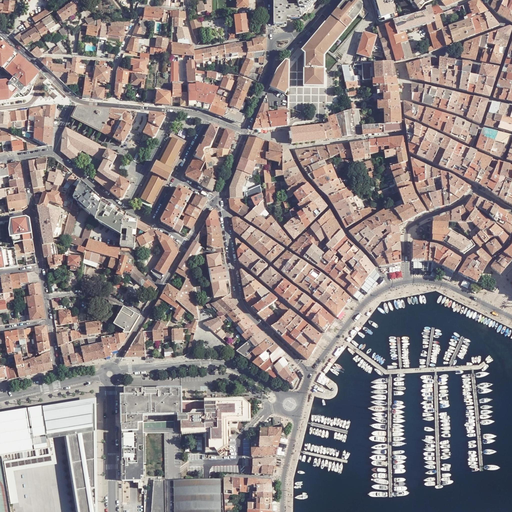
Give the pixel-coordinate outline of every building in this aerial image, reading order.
[(203,4),(202,0),(196,0),(197,13),(212,13),(211,0),(206,0),(207,4),(203,4)] [(275,0),(275,9),(274,9),(274,25),(287,25),(287,18),(301,17),(298,6),(293,6),(292,8),(287,8),(287,0),(275,0)] [(297,0),(298,6),(301,17),(312,8),(317,1),(316,0),(297,0)] [(324,86),(324,74),(324,69),(324,59),(323,58),(323,56),(330,48),(337,40),(348,28),(354,21),(358,16),(363,20),(368,14),(363,9),(361,0),(345,0),(339,8),(325,23),(319,30),(313,38),(308,43),(302,51),(304,52),(304,86),(324,86)] [(376,0),(377,2),(374,2),(375,5),(377,13),(378,16),(381,15),(382,19),(383,22),(395,19),(394,15),(395,14),(392,4),(393,4),(394,3),(393,1),(392,0),(391,0),(411,0),(410,1),(411,2),(411,3),(412,4),(414,3),(420,10),(422,9),(424,5),(425,5),(434,1),(433,0),(376,0)] [(478,0),(468,4),(469,6),(472,16),(478,15),(478,16),(488,12),(478,0)] [(503,0),(493,0),(490,8),(497,14),(501,6),(503,0)] [(511,0),(510,2),(507,0),(503,0),(501,6),(511,13),(511,0)] [(13,14),(14,2),(8,2),(4,1),(2,12),(13,14)] [(65,8),(57,13),(62,21),(78,10),(73,1),(64,7),(65,8)] [(444,13),(438,6),(431,8),(434,17),(438,15),(438,16),(444,13)] [(511,13),(501,6),(497,14),(511,22),(511,13)] [(52,12),(48,7),(45,9),(45,10),(32,19),(35,23),(52,12)] [(153,18),(154,9),(144,8),(144,11),(143,16),(153,18)] [(427,13),(401,21),(404,30),(426,24),(434,22),(433,17),(434,17),(431,8),(426,9),(427,13)] [(164,10),(154,9),(153,18),(162,19),(163,19),(163,15),(164,10)] [(143,11),(133,35),(144,37),(147,24),(141,23),(143,16),(144,11),(143,11)] [(184,12),(172,11),(172,19),(182,19),(185,19),(185,14),(184,12)] [(489,13),(484,15),(489,30),(499,26),(489,13)] [(50,15),(41,22),(47,31),(48,33),(50,35),(53,33),(54,34),(55,33),(55,32),(58,30),(57,28),(59,26),(58,23),(57,24),(55,25),(54,24),(50,18),(51,17),(50,15)] [(443,29),(438,16),(438,15),(434,17),(433,17),(434,22),(437,32),(441,30),(446,47),(453,44),(448,28),(443,29)] [(482,33),(478,17),(472,19),(470,15),(466,17),(467,18),(468,21),(470,20),(475,35),(482,33)] [(489,30),(484,15),(478,17),(482,33),(489,30)] [(80,28),(81,29),(87,25),(93,22),(93,18),(85,19),(87,22),(82,25),(80,28)] [(452,26),(448,28),(453,44),(463,40),(475,35),(470,20),(468,21),(467,18),(464,19),(465,22),(452,26)] [(182,19),(172,19),(172,27),(181,28),(182,19)] [(101,20),(93,22),(94,27),(96,27),(97,30),(100,31),(101,26),(101,24),(101,23),(101,20)] [(190,22),(194,39),(195,39),(196,42),(202,41),(196,20),(190,22)] [(245,20),(234,21),(235,33),(236,35),(246,34),(245,20)] [(404,30),(401,21),(394,23),(397,33),(401,31),(404,30)] [(41,22),(34,26),(36,29),(40,35),(47,31),(41,22)] [(435,51),(446,47),(441,30),(437,32),(434,22),(426,24),(433,47),(435,51)] [(379,37),(380,37),(384,53),(385,57),(393,55),(396,63),(405,61),(400,44),(397,35),(397,33),(394,23),(381,27),(377,28),(379,37)] [(79,30),(78,40),(82,41),(83,34),(85,35),(87,28),(87,25),(81,29),(79,30)] [(34,26),(26,31),(28,33),(32,41),(39,36),(35,29),(36,29),(34,26)] [(101,26),(100,31),(99,35),(99,37),(108,38),(108,35),(107,35),(108,27),(107,27),(101,26)] [(108,35),(108,38),(123,41),(126,34),(123,33),(123,30),(123,29),(110,28),(108,27),(107,35),(108,35)] [(181,28),(172,27),(172,40),(172,44),(192,46),(187,29),(181,28)] [(504,29),(503,36),(510,37),(511,34),(511,29),(511,27),(510,27),(509,27),(504,29)] [(67,34),(63,28),(58,30),(62,36),(65,35),(67,34)] [(87,28),(85,35),(95,37),(96,35),(97,30),(94,30),(87,28)] [(14,38),(23,47),(32,41),(28,33),(26,31),(25,31),(19,35),(14,38)] [(488,35),(487,45),(493,46),(495,41),(497,34),(498,31),(488,35)] [(364,32),(358,54),(370,58),(373,50),(384,53),(380,37),(364,32)] [(408,42),(405,33),(401,34),(397,35),(400,44),(408,42)] [(503,36),(497,34),(495,41),(507,44),(510,37),(503,36)] [(488,35),(480,38),(479,49),(485,50),(486,50),(487,45),(488,35)] [(151,40),(132,37),(126,50),(136,52),(138,43),(150,45),(151,40)] [(156,38),(156,41),(155,47),(166,49),(167,39),(164,39),(156,38)] [(241,71),(240,74),(247,77),(251,68),(254,61),(254,60),(254,59),(258,58),(258,63),(263,64),(264,58),(265,38),(250,41),(251,43),(246,44),(247,52),(247,53),(247,56),(246,59),(245,60),(244,63),(243,65),(242,66),(241,69),(241,71)] [(461,58),(476,61),(479,49),(480,38),(465,44),(461,58)] [(0,100),(8,99),(12,97),(22,85),(35,70),(20,58),(17,51),(0,39),(0,100)] [(246,42),(230,45),(231,54),(233,54),(247,52),(246,44),(246,42)] [(413,59),(412,57),(408,42),(400,44),(405,61),(413,59)] [(193,51),(192,46),(172,44),(171,45),(171,53),(171,54),(189,56),(193,56),(193,51)] [(223,46),(216,47),(217,56),(224,55),(223,46)] [(506,48),(495,46),(492,54),(503,56),(506,48)] [(38,59),(43,54),(40,50),(37,47),(35,49),(38,53),(34,56),(38,59)] [(209,48),(201,50),(203,59),(203,62),(208,62),(208,58),(211,58),(211,57),(209,48)] [(201,50),(193,51),(193,56),(194,60),(203,59),(201,50)] [(485,50),(482,62),(489,63),(492,56),(490,55),(491,51),(486,50),(485,50)] [(492,56),(489,63),(500,65),(503,56),(492,54),(492,56)] [(387,63),(392,64),(396,64),(396,63),(393,55),(385,57),(387,63)] [(194,60),(193,56),(189,56),(189,61),(187,61),(188,66),(186,66),(187,82),(190,82),(191,82),(195,82),(195,81),(194,70),(194,60)] [(41,63),(52,73),(52,72),(52,64),(52,59),(45,58),(41,63)] [(78,74),(79,58),(72,58),(72,61),(71,67),(70,73),(78,74)] [(456,61),(439,58),(439,62),(439,68),(439,70),(446,71),(447,66),(454,67),(456,61)] [(430,59),(420,61),(422,70),(430,69),(430,63),(430,59)] [(93,79),(91,87),(96,87),(97,81),(108,83),(110,69),(102,67),(103,61),(96,60),(93,79)] [(145,62),(131,60),(130,65),(133,66),(132,71),(144,73),(145,62)] [(287,60),(283,65),(279,71),(280,71),(273,80),(274,80),(270,88),(285,95),(287,90),(285,89),(287,86),(286,86),(287,82),(288,83),(288,60),(287,60)] [(420,61),(413,63),(417,80),(424,82),(422,70),(420,61)] [(463,62),(456,61),(454,67),(453,72),(455,73),(461,74),(463,62)] [(463,62),(461,74),(462,74),(470,75),(471,69),(472,64),(463,62)] [(373,80),(396,78),(392,64),(387,63),(371,64),(372,69),(372,72),(373,80)] [(417,80),(413,63),(406,65),(410,79),(417,80)] [(52,64),(52,72),(68,73),(70,73),(71,67),(66,66),(52,64)] [(362,64),(363,81),(371,80),(370,69),(369,64),(362,64)] [(499,69),(482,66),(479,77),(486,79),(495,80),(499,69)] [(511,66),(504,66),(502,73),(511,75),(511,66)] [(430,69),(431,84),(438,85),(439,70),(439,68),(430,69)] [(422,70),(424,82),(431,84),(430,69),(422,70)] [(190,82),(186,82),(186,85),(187,93),(187,97),(187,107),(197,109),(204,111),(208,112),(209,109),(213,100),(214,97),(215,94),(220,83),(220,81),(217,81),(212,80),(207,78),(206,78),(206,72),(203,72),(194,70),(195,81),(195,82),(191,82),(190,82)] [(439,70),(438,85),(444,87),(447,72),(446,71),(439,70)] [(126,97),(129,73),(128,73),(116,71),(114,95),(116,96),(118,96),(118,98),(120,99),(120,96),(126,97)] [(447,72),(444,87),(452,89),(455,73),(453,72),(447,72)] [(77,83),(78,74),(70,73),(68,73),(68,76),(67,81),(74,82),(77,83)] [(145,75),(132,73),(131,85),(138,86),(138,88),(143,88),(144,80),(145,75)] [(455,73),(452,89),(459,90),(462,74),(461,74),(455,73)] [(511,75),(502,73),(499,81),(511,83),(511,75)] [(467,92),(470,75),(462,74),(459,90),(467,92)] [(475,76),(470,75),(467,92),(474,94),(477,77),(475,76)] [(239,77),(238,77),(236,81),(238,82),(237,86),(238,86),(236,89),(246,93),(251,83),(242,80),(242,78),(239,77)] [(486,79),(479,77),(477,77),(474,94),(489,97),(492,88),(484,86),(486,79)] [(89,97),(91,87),(93,79),(89,78),(87,78),(85,78),(83,96),(89,97)] [(224,78),(223,78),(220,87),(229,91),(233,82),(231,81),(224,78)] [(373,87),(376,87),(397,86),(396,78),(373,80),(373,87)] [(492,88),(495,80),(486,79),(484,86),(492,88)] [(511,83),(499,81),(497,88),(510,91),(511,88),(511,83)] [(180,85),(172,84),(172,97),(180,97),(180,93),(180,85)] [(412,84),(412,94),(423,95),(425,86),(412,84)] [(376,87),(377,94),(398,93),(397,86),(376,87)] [(96,87),(91,87),(89,97),(103,100),(104,89),(96,87)] [(429,97),(435,98),(438,89),(431,88),(429,97)] [(506,101),(510,91),(497,88),(493,98),(506,101)] [(246,93),(236,89),(236,91),(233,98),(243,102),(246,93)] [(442,100),(445,91),(438,89),(435,98),(442,100)] [(155,104),(170,105),(170,92),(156,90),(155,104)] [(442,100),(449,102),(452,93),(445,91),(442,100)] [(380,110),(400,109),(398,93),(377,94),(377,95),(383,95),(383,102),(377,102),(378,110),(380,110)] [(452,93),(449,102),(446,111),(453,114),(456,104),(459,95),(452,93)] [(215,94),(214,97),(213,100),(220,102),(222,97),(215,94)] [(423,95),(412,94),(412,101),(422,104),(423,95)] [(422,104),(433,107),(435,98),(429,97),(423,95),(422,104)] [(467,96),(459,95),(456,104),(463,106),(467,96)] [(474,98),(467,96),(463,106),(470,108),(474,98)] [(246,103),(243,102),(233,98),(230,97),(229,98),(232,99),(230,106),(229,106),(228,108),(239,113),(240,110),(243,111),(246,103)] [(439,109),(442,100),(435,98),(433,107),(439,109)] [(474,98),(470,108),(467,119),(473,121),(481,100),(474,98)] [(267,99),(265,99),(263,105),(258,115),(269,113),(267,99)] [(213,100),(209,109),(208,112),(222,117),(226,108),(226,105),(221,103),(220,103),(220,102),(213,100)] [(446,111),(449,102),(442,100),(439,109),(446,111)] [(481,100),(473,121),(480,124),(484,114),(488,101),(481,100)] [(492,102),(488,113),(498,116),(501,104),(497,103),(492,102)] [(412,118),(412,105),(404,103),(404,115),(412,118)] [(456,104),(453,114),(460,116),(463,106),(456,104)] [(504,117),(508,106),(501,104),(498,116),(503,117),(504,117)] [(35,109),(29,110),(27,123),(27,127),(52,129),(52,128),(53,120),(54,113),(55,106),(48,107),(43,108),(35,109)] [(463,106),(460,116),(467,119),(470,108),(463,106)] [(122,122),(131,127),(132,125),(136,116),(134,112),(81,107),(77,107),(72,118),(113,139),(122,122)] [(419,107),(415,120),(422,123),(426,109),(419,107)] [(226,108),(222,117),(238,124),(240,124),(241,123),(242,122),(245,115),(239,113),(228,108),(226,108)] [(401,124),(400,109),(380,110),(380,112),(384,112),(385,125),(401,124)] [(435,112),(426,109),(422,123),(429,126),(432,119),(435,112)] [(337,123),(342,138),(356,136),(355,127),(353,110),(350,110),(338,114),(335,115),(337,123)] [(12,112),(7,112),(7,129),(10,131),(11,122),(15,122),(16,128),(21,127),(22,127),(21,121),(20,111),(19,111),(16,112),(12,112)] [(271,128),(287,126),(288,111),(286,112),(278,112),(269,113),(271,128)] [(442,114),(435,112),(432,119),(439,122),(442,114)] [(269,113),(258,115),(256,120),(261,120),(262,129),(271,128),(269,113)] [(498,116),(488,113),(486,120),(500,123),(503,117),(498,116)] [(149,114),(148,123),(159,129),(162,124),(166,117),(164,115),(157,115),(149,114)] [(449,116),(442,114),(439,122),(436,130),(443,133),(449,116)] [(330,126),(334,139),(342,138),(337,123),(335,115),(329,117),(327,118),(328,119),(329,125),(330,126)] [(449,116),(443,133),(450,136),(453,127),(456,118),(449,116)] [(511,132),(511,118),(510,118),(504,117),(503,117),(500,123),(498,130),(511,133),(511,132)] [(465,122),(456,118),(453,127),(462,131),(465,122)] [(432,119),(429,126),(436,130),(439,122),(432,119)] [(252,130),(262,129),(261,120),(256,120),(252,130)] [(405,120),(406,134),(413,137),(414,125),(405,120)] [(484,126),(498,130),(500,123),(486,120),(484,126)] [(132,128),(131,127),(122,122),(113,139),(122,144),(124,143),(132,128)] [(462,131),(459,140),(466,144),(469,135),(472,125),(465,122),(462,131)] [(159,129),(148,123),(143,133),(143,134),(152,138),(155,138),(156,135),(159,129)] [(402,131),(401,124),(385,125),(383,125),(384,133),(402,131)] [(218,130),(220,127),(214,125),(211,126),(205,138),(213,143),(215,140),(216,137),(217,134),(218,130)] [(292,129),(290,129),(290,133),(289,133),(290,140),(291,140),(291,144),(327,140),(323,128),(323,125),(318,126),(314,127),(302,128),(292,129)] [(362,126),(363,135),(373,134),(384,133),(383,125),(362,126)] [(413,137),(418,139),(421,128),(414,125),(413,137)] [(479,128),(472,125),(469,135),(476,137),(479,128)] [(323,128),(327,140),(334,139),(330,126),(323,128)] [(38,141),(48,146),(50,146),(51,140),(52,129),(27,127),(26,131),(34,132),(33,139),(38,141)] [(453,127),(450,136),(459,140),(462,131),(453,127)] [(234,133),(222,128),(220,134),(224,136),(219,146),(213,143),(211,149),(212,149),(217,149),(219,149),(223,150),(229,150),(235,136),(235,135),(234,133)] [(418,139),(424,141),(428,131),(421,128),(418,139)] [(66,156),(73,162),(82,151),(88,154),(85,158),(87,163),(90,165),(92,169),(98,173),(94,179),(96,181),(102,185),(110,192),(120,178),(109,172),(113,164),(103,158),(107,150),(104,148),(94,143),(84,138),(76,134),(66,129),(64,132),(63,134),(63,135),(61,152),(66,156)] [(483,129),(481,136),(488,139),(495,141),(497,133),(483,129)] [(432,145),(437,134),(428,131),(424,141),(432,145)] [(7,134),(2,132),(1,132),(2,142),(3,142),(11,141),(10,136),(7,134)] [(511,136),(497,133),(495,141),(495,142),(501,144),(508,146),(511,136)] [(172,134),(157,162),(160,163),(173,138),(184,144),(171,169),(174,170),(188,142),(172,134)] [(413,137),(406,134),(408,143),(421,148),(424,141),(418,139),(413,137)] [(432,145),(439,149),(444,138),(437,134),(432,145)] [(250,135),(241,159),(248,161),(253,163),(255,164),(258,154),(261,147),(263,140),(259,138),(250,135)] [(469,135),(466,144),(473,147),(476,137),(469,135)] [(17,139),(10,136),(11,141),(11,143),(12,150),(12,152),(14,151),(23,150),(23,148),(22,141),(17,139)] [(488,139),(481,136),(477,148),(483,152),(488,139)] [(173,138),(160,163),(171,169),(184,144),(173,138)] [(213,143),(205,138),(202,142),(199,149),(194,157),(202,161),(204,157),(204,155),(203,154),(205,149),(207,149),(211,149),(213,143)] [(395,139),(388,139),(389,152),(396,150),(405,148),(403,138),(398,139),(395,139)] [(446,152),(451,141),(444,138),(439,149),(446,152)] [(377,141),(378,154),(384,153),(389,152),(388,139),(377,141)] [(488,139),(483,152),(490,154),(495,142),(495,141),(488,139)] [(256,164),(265,165),(267,165),(267,162),(267,160),(266,160),(267,157),(268,151),(270,143),(268,142),(263,140),(261,147),(258,154),(255,164),(256,164)] [(370,155),(378,154),(377,141),(369,142),(370,155)] [(425,160),(432,145),(424,141),(421,148),(417,156),(425,160)] [(446,152),(452,155),(457,144),(451,141),(446,152)] [(495,142),(490,154),(497,157),(501,144),(495,142)] [(266,160),(267,160),(276,162),(279,163),(282,163),(282,159),(283,153),(283,148),(280,147),(275,145),(270,143),(268,151),(267,157),(266,160)] [(352,158),(353,161),(365,159),(364,151),(363,143),(349,144),(352,158)] [(409,153),(417,156),(421,148),(408,143),(409,153)] [(349,144),(337,146),(340,155),(341,159),(352,158),(349,144)] [(458,158),(463,147),(457,144),(452,155),(458,158)] [(501,144),(497,157),(503,159),(508,146),(501,144)] [(425,160),(432,163),(439,149),(432,145),(425,160)] [(337,146),(327,148),(331,159),(337,157),(340,155),(337,146)] [(464,161),(470,150),(463,147),(458,158),(464,161)] [(288,150),(283,148),(283,153),(282,159),(282,163),(293,161),(292,159),(290,155),(288,150)] [(331,159),(327,148),(316,149),(322,163),(324,162),(331,159)] [(407,162),(405,148),(396,150),(397,156),(398,161),(398,163),(398,165),(407,162)] [(207,170),(213,169),(212,168),(212,166),(212,163),(211,158),(210,154),(212,154),(212,153),(212,149),(211,149),(207,149),(205,149),(203,154),(204,155),(204,157),(205,162),(207,168),(207,170)] [(226,158),(229,150),(223,150),(219,149),(217,149),(217,153),(218,156),(218,158),(226,158)] [(316,149),(309,150),(310,154),(312,159),(300,164),(304,170),(322,163),(316,149)] [(439,167),(446,152),(439,149),(432,163),(439,167)] [(116,155),(107,150),(103,158),(113,164),(117,157),(116,155)] [(295,152),(298,159),(310,154),(309,150),(295,152)] [(389,152),(384,153),(386,159),(397,156),(396,150),(389,152)] [(470,165),(476,153),(470,150),(464,161),(470,165)] [(439,167),(445,170),(452,155),(446,152),(439,167)] [(470,165),(477,168),(483,155),(476,153),(470,165)] [(310,154),(298,159),(300,164),(312,159),(310,154)] [(452,172),(458,158),(452,155),(445,170),(452,172)] [(476,169),(481,171),(485,173),(479,185),(485,189),(498,162),(493,160),(490,158),(483,155),(477,168),(476,169)] [(202,161),(194,157),(189,167),(200,173),(203,167),(205,163),(202,161)] [(222,169),(226,158),(218,158),(216,158),(214,158),(211,158),(212,163),(212,166),(212,168),(222,169)] [(452,172),(457,175),(464,161),(458,158),(452,172)] [(47,161),(47,159),(36,161),(38,172),(41,172),(44,171),(45,171),(46,166),(47,161)] [(237,170),(250,175),(251,176),(256,164),(255,164),(253,163),(248,161),(241,159),(240,163),(237,170)] [(425,171),(425,165),(410,159),(412,169),(425,171)] [(38,172),(36,161),(29,162),(31,173),(38,172)] [(283,169),(283,172),(297,168),(296,167),(295,164),(293,161),(282,163),(282,167),(283,169)] [(369,173),(371,173),(375,172),(372,161),(366,163),(369,173)] [(464,178),(470,165),(464,161),(457,175),(464,178)] [(160,163),(157,162),(151,173),(154,174),(165,180),(168,182),(170,178),(174,170),(171,169),(160,163)] [(322,163),(304,170),(306,173),(308,176),(327,168),(324,162),(322,163)] [(398,165),(390,167),(392,174),(408,168),(407,162),(398,165)] [(498,162),(485,189),(492,194),(497,183),(503,185),(505,180),(499,178),(503,164),(498,162)] [(17,164),(7,165),(9,177),(10,181),(23,179),(21,167),(19,165),(17,164)] [(510,166),(503,164),(499,178),(505,180),(510,166)] [(7,165),(0,166),(0,178),(9,177),(7,165)] [(58,166),(48,165),(48,166),(48,168),(48,169),(47,170),(47,171),(50,172),(56,173),(56,171),(58,166)] [(425,182),(427,181),(432,180),(433,169),(425,166),(425,165),(425,171),(424,182),(425,182)] [(464,178),(470,181),(476,169),(477,168),(470,165),(464,178)] [(331,166),(327,168),(308,176),(312,180),(317,187),(319,189),(337,181),(331,166)] [(202,176),(203,174),(200,173),(189,167),(185,175),(186,177),(198,183),(202,176)] [(284,176),(285,181),(300,173),(299,171),(297,168),(283,172),(284,176)] [(393,177),(394,180),(405,176),(405,175),(406,174),(409,173),(408,168),(392,174),(393,175),(393,177)] [(216,174),(212,172),(207,170),(206,169),(203,174),(202,176),(206,178),(216,182),(219,175),(216,174)] [(412,169),(414,179),(417,178),(418,183),(424,182),(425,171),(412,169)] [(475,183),(481,171),(476,169),(470,181),(475,183)] [(248,181),(250,175),(237,170),(235,175),(233,179),(230,189),(242,188),(242,189),(246,180),(248,181)] [(56,173),(50,172),(48,182),(54,184),(54,185),(61,187),(64,179),(59,174),(60,172),(56,171),(56,173)] [(485,173),(481,171),(475,183),(479,185),(485,173)] [(31,175),(32,181),(42,180),(42,177),(41,172),(38,172),(31,173),(31,175)] [(440,178),(442,191),(449,189),(449,187),(449,175),(440,172),(440,178)] [(154,174),(151,173),(136,200),(153,209),(159,197),(168,182),(165,180),(152,205),(141,199),(154,174)] [(300,173),(285,181),(290,189),(303,180),(303,179),(302,178),(300,173)] [(396,184),(396,186),(411,181),(409,173),(406,174),(405,175),(405,176),(394,180),(396,184)] [(78,178),(73,174),(72,176),(67,181),(72,185),(78,178)] [(165,180),(154,174),(141,199),(152,205),(165,180)] [(449,175),(449,187),(453,189),(459,180),(452,176),(449,175)] [(120,178),(110,192),(113,195),(120,200),(122,200),(130,185),(130,183),(120,178)] [(212,192),(216,182),(206,178),(202,186),(212,192)] [(415,184),(417,191),(429,187),(427,181),(425,182),(424,182),(418,183),(417,178),(414,179),(415,184)] [(440,178),(433,180),(434,183),(438,182),(440,192),(442,191),(440,178)] [(24,186),(23,179),(10,181),(11,188),(24,186)] [(32,181),(33,189),(43,188),(42,180),(32,181)] [(290,189),(286,191),(290,198),(294,195),(307,184),(305,182),(303,180),(290,189)] [(418,191),(421,198),(429,195),(436,193),(434,183),(433,180),(432,180),(427,181),(429,187),(417,191),(418,191)] [(453,189),(463,195),(471,187),(466,185),(459,180),(453,189)] [(511,183),(511,182),(505,180),(503,185),(498,198),(505,202),(506,198),(507,197),(507,195),(509,190),(511,183)] [(92,191),(81,181),(78,187),(76,193),(74,198),(96,219),(97,215),(99,208),(102,201),(98,197),(92,191)] [(337,181),(319,189),(321,191),(324,194),(326,196),(328,198),(345,190),(343,188),(342,187),(342,186),(341,185),(340,181),(337,181)] [(411,181),(396,186),(399,192),(412,187),(411,181)] [(46,187),(46,191),(46,192),(49,192),(50,190),(52,191),(60,194),(62,188),(61,187),(54,185),(46,183),(46,185),(46,187)] [(498,198),(503,185),(497,183),(492,194),(498,198)] [(294,195),(298,201),(300,204),(315,192),(312,190),(307,184),(294,195)] [(24,186),(11,188),(6,189),(8,200),(9,207),(10,213),(23,211),(28,208),(24,186)] [(262,194),(261,191),(261,189),(261,186),(247,192),(247,199),(248,199),(251,199),(262,194)] [(265,188),(265,190),(266,197),(272,196),(274,195),(273,187),(271,187),(265,188)] [(412,187),(399,192),(401,199),(402,201),(415,195),(412,188),(412,187)] [(449,187),(449,189),(449,194),(459,200),(463,195),(453,189),(449,187)] [(192,195),(192,194),(180,188),(178,189),(171,202),(161,221),(162,223),(174,230),(175,227),(179,220),(180,219),(182,215),(183,212),(184,211),(188,203),(189,202),(189,201),(192,195)] [(229,197),(229,200),(240,199),(243,199),(242,189),(242,188),(230,189),(229,192),(229,195),(229,196),(229,197)] [(8,200),(6,189),(0,190),(0,198),(7,198),(8,207),(9,213),(10,213),(9,207),(8,200)] [(345,190),(328,198),(333,206),(353,198),(349,189),(347,189),(345,190)] [(60,194),(52,191),(51,194),(49,194),(48,194),(46,194),(43,193),(41,198),(39,206),(47,209),(49,203),(51,202),(57,204),(58,201),(60,194)] [(442,191),(440,192),(436,193),(439,208),(445,206),(442,191)] [(315,192),(300,204),(298,205),(302,210),(307,207),(313,203),(320,198),(319,197),(318,196),(315,192)] [(439,208),(436,193),(429,195),(434,209),(439,208)] [(248,199),(247,204),(251,206),(253,208),(255,209),(258,206),(263,202),(263,199),(262,194),(251,199),(248,199)] [(449,194),(450,205),(459,200),(449,194)] [(207,201),(197,195),(196,197),(192,205),(202,211),(207,201)] [(415,195),(402,201),(404,207),(410,204),(418,200),(415,195)] [(429,195),(421,198),(429,211),(431,210),(434,209),(429,195)] [(473,212),(480,199),(473,196),(465,209),(468,213),(470,216),(473,212)] [(320,198),(313,203),(321,214),(323,212),(327,207),(325,204),(324,202),(323,202),(323,201),(322,200),(320,198)] [(354,201),(353,198),(333,206),(336,210),(337,213),(338,214),(342,221),(358,212),(359,212),(358,210),(354,201)] [(240,199),(229,200),(229,202),(230,206),(231,209),(234,212),(238,214),(244,205),(238,202),(240,199)] [(486,202),(480,199),(473,212),(470,216),(465,223),(472,223),(479,213),(480,211),(481,211),(486,202)] [(426,212),(418,200),(410,204),(418,216),(426,212)] [(109,205),(102,201),(99,208),(97,215),(96,219),(96,220),(99,221),(109,227),(118,232),(121,234),(122,230),(123,222),(126,215),(123,213),(117,210),(109,205)] [(298,201),(288,208),(289,211),(298,205),(300,204),(298,201)] [(402,201),(394,204),(396,210),(404,207),(402,201)] [(263,202),(258,206),(255,209),(254,210),(251,213),(245,219),(247,220),(250,222),(252,224),(260,216),(265,210),(264,208),(263,205),(263,202)] [(494,206),(486,202),(481,211),(489,217),(494,206)] [(79,208),(72,203),(71,209),(70,213),(69,216),(68,220),(67,224),(66,226),(66,228),(66,230),(65,232),(65,234),(64,234),(63,237),(62,239),(70,242),(79,246),(86,249),(89,239),(90,236),(91,232),(94,224),(87,222),(87,223),(86,225),(85,227),(84,231),(83,235),(82,239),(71,235),(72,232),(74,224),(76,216),(79,208)] [(313,203),(307,207),(316,219),(318,217),(321,214),(313,203)] [(187,214),(197,220),(202,211),(192,205),(191,204),(186,214),(187,214)] [(404,207),(396,210),(393,211),(403,224),(418,216),(410,204),(404,207)] [(42,240),(43,247),(54,245),(55,245),(53,238),(58,237),(61,225),(66,226),(67,224),(68,220),(69,217),(47,210),(47,209),(39,206),(36,205),(36,208),(37,211),(40,229),(41,234),(42,240)] [(244,205),(238,214),(239,215),(241,216),(243,218),(248,211),(249,209),(244,205)] [(298,205),(289,211),(290,212),(292,217),(297,214),(302,210),(298,205)] [(494,206),(489,217),(493,221),(499,210),(494,206)] [(307,207),(302,210),(307,218),(310,223),(310,224),(311,223),(316,219),(307,207)] [(468,213),(465,209),(464,210),(462,207),(459,208),(460,217),(466,215),(468,213)] [(369,208),(365,209),(364,210),(359,212),(358,212),(362,219),(372,214),(369,208)] [(451,223),(458,223),(460,223),(460,218),(460,217),(459,208),(451,212),(451,223)] [(269,214),(265,210),(260,216),(264,220),(269,214)] [(304,228),(305,230),(308,227),(310,224),(310,223),(307,218),(302,210),(297,214),(298,216),(303,225),(304,228)] [(317,223),(322,229),(334,218),(332,215),(330,210),(326,214),(317,223)] [(393,210),(387,212),(385,213),(385,212),(384,211),(376,215),(386,225),(389,229),(398,227),(398,226),(403,224),(393,211),(393,210)] [(507,214),(499,210),(493,221),(494,222),(496,223),(498,225),(502,220),(507,214)] [(207,220),(218,220),(217,217),(217,214),(216,212),(216,211),(215,211),(214,211),(213,211),(212,212),(211,214),(209,217),(207,220)] [(358,212),(342,221),(346,229),(362,219),(358,212)] [(447,230),(448,228),(449,223),(451,223),(451,212),(433,220),(432,240),(443,242),(451,233),(447,230)] [(460,223),(458,223),(468,236),(470,235),(469,234),(474,229),(478,233),(480,231),(489,240),(494,238),(489,232),(484,227),(489,222),(479,213),(472,223),(465,223),(460,223)] [(184,226),(192,230),(197,220),(187,214),(185,217),(183,222),(185,223),(184,226)] [(511,217),(507,214),(502,220),(511,226),(511,217)] [(132,218),(126,215),(123,222),(122,230),(121,234),(120,241),(120,244),(120,247),(120,249),(119,255),(122,256),(128,257),(134,259),(134,251),(135,239),(136,236),(136,234),(136,233),(136,228),(137,225),(137,220),(136,220),(132,218)] [(376,215),(376,216),(370,219),(377,230),(386,225),(376,215)] [(260,216),(252,224),(253,225),(257,227),(260,229),(266,222),(264,221),(264,220),(260,216)] [(296,228),(299,235),(301,233),(305,230),(304,228),(303,225),(298,216),(293,220),(296,228)] [(266,222),(260,229),(261,230),(263,231),(265,233),(275,223),(271,217),(266,222)] [(14,237),(15,244),(19,243),(23,242),(33,241),(30,225),(27,226),(26,218),(12,220),(13,228),(11,229),(13,237),(14,237)] [(234,231),(235,232),(243,222),(239,220),(237,219),(237,218),(236,218),(235,218),(234,218),(233,219),(232,220),(232,221),(234,231)] [(326,236),(337,224),(336,221),(334,218),(322,229),(323,231),(326,236)] [(367,229),(371,233),(377,230),(370,219),(363,223),(367,229)] [(143,224),(137,220),(137,225),(136,228),(136,233),(136,234),(142,235),(143,231),(145,232),(146,234),(151,228),(149,228),(147,226),(143,224)] [(175,227),(174,230),(180,233),(184,226),(185,223),(183,222),(180,221),(179,220),(175,227)] [(289,223),(284,228),(294,240),(299,235),(296,228),(293,220),(289,223)] [(511,226),(502,220),(498,225),(510,235),(511,232),(511,226)] [(243,222),(235,232),(236,233),(238,235),(241,237),(251,228),(250,227),(247,225),(243,222)] [(495,226),(489,222),(484,227),(489,232),(495,226)] [(275,223),(265,233),(267,234),(274,239),(281,231),(275,223)] [(317,223),(311,229),(322,243),(323,241),(327,237),(326,236),(323,231),(322,229),(317,223)] [(367,229),(363,223),(349,232),(354,238),(367,229)] [(458,223),(452,231),(451,233),(443,242),(447,245),(449,246),(458,251),(462,245),(465,244),(471,241),(468,236),(458,223)] [(331,242),(341,231),(341,230),(339,228),(337,224),(326,236),(327,237),(328,238),(331,242)] [(399,235),(398,227),(389,229),(386,225),(377,230),(371,233),(374,238),(376,237),(384,242),(391,236),(399,235)] [(489,232),(494,238),(498,238),(503,233),(500,231),(497,228),(495,226),(489,232)] [(171,239),(151,228),(146,234),(138,237),(137,238),(141,248),(144,246),(146,249),(148,250),(150,249),(151,247),(150,244),(158,239),(160,243),(161,243),(165,252),(155,269),(154,270),(162,274),(164,276),(179,251),(178,245),(171,239)] [(251,228),(241,237),(242,238),(243,239),(247,242),(256,231),(255,230),(251,228)] [(311,229),(304,236),(309,240),(313,244),(314,245),(317,248),(319,246),(322,243),(311,229)] [(359,244),(371,233),(367,229),(354,238),(358,243),(359,244)] [(469,234),(470,235),(473,239),(477,235),(478,233),(474,229),(469,234)] [(256,231),(247,242),(248,243),(253,247),(259,242),(264,236),(256,231)] [(281,231),(274,239),(276,240),(279,242),(285,235),(284,234),(281,231)] [(327,246),(331,251),(337,245),(342,240),(345,236),(344,236),(343,234),(341,231),(331,242),(327,246)] [(478,233),(477,235),(485,243),(489,240),(480,231),(478,233)] [(198,235),(194,241),(198,244),(203,233),(202,233),(200,232),(198,235)] [(374,238),(371,233),(359,244),(365,249),(374,238)] [(503,233),(498,238),(503,244),(508,237),(503,233)] [(216,249),(223,249),(222,243),(221,235),(218,235),(208,235),(208,240),(207,245),(207,246),(216,249)] [(285,235),(279,242),(287,247),(288,247),(292,243),(285,235)] [(391,236),(384,242),(387,252),(391,249),(400,243),(399,235),(391,236)] [(477,235),(473,239),(472,239),(480,248),(485,243),(477,235)] [(269,240),(264,236),(259,242),(265,246),(271,241),(270,240),(269,240)] [(309,240),(304,236),(303,237),(298,241),(290,249),(297,254),(309,240)] [(337,245),(331,251),(331,252),(335,257),(338,253),(348,241),(346,238),(345,236),(342,240),(337,245)] [(374,238),(365,249),(370,255),(384,242),(376,237),(374,238)] [(89,239),(86,249),(108,256),(112,257),(118,259),(119,255),(120,249),(89,239)] [(309,240),(297,254),(303,258),(314,245),(313,244),(309,240)] [(495,240),(490,243),(497,252),(501,249),(495,240)] [(35,253),(33,241),(23,242),(25,253),(25,255),(35,253)] [(188,266),(201,246),(198,244),(194,241),(193,243),(179,267),(185,271),(188,266)] [(265,246),(259,252),(260,253),(265,258),(271,252),(278,246),(271,241),(265,246)] [(352,245),(348,241),(338,253),(341,257),(343,259),(354,247),(352,245)] [(475,247),(471,241),(465,244),(462,245),(458,251),(464,255),(475,247)] [(25,253),(23,242),(19,243),(20,245),(15,246),(15,249),(17,259),(19,259),(19,257),(26,256),(25,255),(25,253)] [(259,242),(253,247),(254,248),(259,252),(265,246),(259,242)] [(384,242),(370,255),(375,261),(384,253),(387,252),(384,242)] [(400,253),(400,243),(391,249),(392,255),(400,253)] [(412,261),(424,261),(425,244),(412,243),(412,261)] [(497,252),(490,243),(486,246),(492,255),(497,252)] [(243,244),(237,251),(238,260),(249,250),(248,249),(247,248),(243,244)] [(437,245),(430,244),(429,261),(434,262),(437,245)] [(54,245),(43,247),(45,259),(48,258),(56,257),(54,245)] [(304,259),(308,261),(318,249),(317,248),(314,245),(303,258),(304,259)] [(437,245),(434,262),(440,265),(442,266),(449,251),(444,248),(437,245)] [(86,249),(79,246),(78,251),(85,254),(85,252),(86,249)] [(281,248),(278,246),(271,252),(276,258),(278,256),(284,250),(281,248)] [(358,250),(354,247),(343,259),(342,261),(340,263),(339,265),(337,266),(343,271),(345,268),(346,267),(344,265),(347,263),(348,265),(353,260),(360,252),(358,250)] [(0,267),(18,264),(17,259),(15,249),(7,250),(7,252),(1,253),(0,251),(0,267)] [(85,254),(85,255),(87,256),(86,260),(98,264),(98,262),(104,263),(103,265),(105,265),(108,256),(86,249),(85,252),(85,254)] [(313,265),(317,267),(322,261),(326,257),(321,252),(318,249),(308,261),(309,262),(313,265)] [(391,249),(387,252),(384,253),(389,265),(395,264),(392,255),(391,249)] [(249,250),(238,260),(239,261),(251,271),(261,261),(249,250)] [(480,258),(487,265),(491,260),(481,250),(475,254),(480,258)] [(453,254),(449,251),(442,266),(446,268),(453,254)] [(271,252),(265,258),(271,263),(276,258),(271,252)] [(277,268),(281,272),(288,264),(294,256),(292,255),(288,252),(286,253),(280,259),(274,265),(277,268)] [(322,261),(317,267),(320,269),(323,272),(329,264),(335,257),(331,252),(329,254),(326,257),(322,261)] [(363,255),(360,252),(353,260),(358,265),(359,264),(365,257),(363,255)] [(384,253),(375,261),(379,267),(389,265),(384,253)] [(392,255),(395,264),(401,264),(400,253),(392,255)] [(214,298),(228,296),(225,281),(229,281),(228,276),(226,267),(223,268),(220,254),(207,256),(214,298)] [(446,268),(447,268),(454,273),(457,267),(462,260),(453,254),(446,268)] [(480,258),(475,254),(468,259),(472,262),(476,265),(480,258)] [(511,259),(504,254),(500,258),(509,265),(511,261),(511,259)] [(56,257),(48,258),(49,266),(50,266),(50,270),(57,268),(56,266),(62,265),(61,261),(65,261),(65,255),(56,257)] [(68,266),(71,266),(77,267),(79,267),(80,257),(69,256),(68,266)] [(119,267),(118,271),(117,275),(122,276),(123,272),(124,271),(125,265),(126,262),(128,257),(122,256),(120,260),(121,261),(119,267)] [(294,256),(288,264),(294,269),(301,261),(299,260),(294,256)] [(118,259),(112,257),(108,267),(118,271),(119,267),(121,261),(120,260),(118,259)] [(133,263),(134,259),(128,257),(126,262),(128,263),(127,264),(133,265),(134,265),(133,263)] [(329,264),(323,272),(326,273),(329,276),(337,266),(339,265),(337,263),(339,261),(335,257),(329,264)] [(368,261),(365,257),(359,264),(369,276),(370,275),(375,269),(372,265),(368,261)] [(27,263),(27,264),(27,266),(37,265),(36,258),(34,259),(33,260),(33,262),(27,263)] [(485,268),(487,265),(480,258),(476,265),(474,269),(482,274),(485,268)] [(495,263),(505,269),(509,265),(500,258),(495,262),(495,263)] [(472,262),(468,259),(463,266),(458,274),(463,276),(472,262)] [(358,265),(353,260),(348,265),(352,268),(354,270),(358,265)] [(261,261),(251,271),(252,272),(253,274),(257,277),(268,266),(266,265),(261,261)] [(305,264),(301,261),(294,269),(301,274),(308,266),(307,265),(305,264)] [(476,265),(472,262),(463,276),(467,278),(474,269),(476,265)] [(505,270),(505,269),(495,263),(491,268),(500,275),(505,270)] [(288,264),(281,272),(283,274),(288,278),(294,269),(288,264)] [(358,265),(354,270),(359,276),(363,279),(365,282),(366,280),(369,276),(359,264),(358,265)] [(153,295),(157,288),(156,286),(152,283),(138,270),(135,273),(133,271),(134,267),(125,265),(124,271),(123,272),(131,275),(131,278),(135,281),(136,279),(153,295)] [(346,267),(345,268),(351,274),(346,279),(358,291),(365,282),(363,279),(359,276),(354,270),(352,268),(348,265),(346,267)] [(185,271),(179,267),(176,272),(187,279),(191,270),(188,266),(185,271)] [(301,274),(293,283),(294,284),(297,286),(300,287),(307,278),(314,270),(308,266),(301,274)] [(337,266),(329,276),(332,279),(335,281),(339,276),(342,272),(343,271),(337,266)] [(155,275),(159,279),(162,274),(154,270),(155,269),(153,268),(151,272),(155,275)] [(339,276),(335,281),(336,282),(338,284),(341,286),(346,279),(351,274),(345,268),(343,271),(342,272),(339,276)] [(260,279),(268,285),(278,275),(277,274),(275,273),(271,269),(260,279)] [(294,269),(288,278),(290,280),(293,283),(301,274),(294,269)] [(402,278),(401,269),(390,270),(391,279),(402,278)] [(474,269),(467,278),(476,283),(481,275),(482,274),(474,269)] [(196,309),(197,308),(191,270),(187,279),(185,282),(184,284),(181,290),(180,292),(180,293),(176,300),(181,303),(181,305),(182,306),(185,308),(188,311),(191,310),(192,310),(196,309)] [(240,272),(242,281),(249,276),(247,275),(242,270),(241,270),(240,270),(240,272)] [(321,274),(314,270),(307,278),(314,284),(315,282),(321,274)] [(35,272),(19,275),(21,287),(28,285),(40,284),(38,275),(35,272)] [(326,278),(321,274),(315,282),(321,287),(327,279),(326,278)] [(19,275),(10,276),(13,289),(21,287),(19,275)] [(278,275),(268,285),(270,288),(275,292),(284,281),(281,278),(278,275)] [(10,276),(1,278),(4,294),(13,292),(13,289),(10,276)] [(249,276),(242,281),(242,284),(243,290),(255,281),(249,276)] [(307,278),(300,287),(300,288),(303,290),(307,292),(314,284),(307,278)] [(330,282),(327,279),(321,287),(320,288),(326,293),(333,284),(330,282)] [(346,279),(341,286),(342,287),(344,288),(346,290),(349,293),(353,297),(354,296),(358,291),(346,279)] [(255,281),(243,290),(244,293),(246,300),(253,295),(263,288),(255,281)] [(284,281),(275,292),(276,292),(278,294),(282,298),(291,287),(291,286),(289,285),(284,281)] [(314,284),(307,292),(308,293),(312,297),(320,288),(321,287),(315,282),(314,284)] [(41,295),(40,284),(28,285),(29,289),(30,297),(41,295)] [(336,286),(333,284),(326,293),(332,297),(334,294),(339,288),(338,288),(336,286)] [(167,287),(163,293),(172,300),(175,302),(176,300),(180,293),(168,285),(167,287)] [(291,287),(282,298),(288,303),(293,297),(298,291),(296,290),(291,287)] [(269,294),(263,288),(253,295),(259,303),(270,294),(269,294)] [(320,288),(312,297),(315,298),(319,301),(326,293),(320,288)] [(351,299),(339,288),(334,294),(342,301),(347,305),(351,299)] [(302,294),(298,291),(293,297),(299,302),(304,295),(302,294)] [(172,300),(163,293),(160,299),(155,307),(159,309),(164,301),(177,309),(179,306),(175,302),(172,300)] [(326,293),(319,301),(322,303),(325,306),(329,300),(332,297),(326,293)] [(259,303),(251,308),(258,315),(268,307),(275,302),(277,300),(270,294),(259,303)] [(334,294),(332,297),(329,300),(336,306),(342,311),(343,310),(345,307),(347,305),(342,301),(334,294)] [(45,319),(41,295),(30,297),(27,297),(30,315),(25,316),(26,322),(45,319)] [(253,295),(246,300),(247,302),(250,306),(251,308),(259,303),(253,295)] [(299,302),(294,308),(296,309),(300,313),(310,300),(309,299),(308,298),(304,295),(299,302)] [(293,297),(288,303),(290,305),(294,308),(299,302),(293,297)] [(220,317),(227,314),(234,311),(238,309),(232,304),(226,298),(219,301),(210,304),(212,307),(213,307),(214,306),(219,311),(217,312),(217,313),(218,315),(219,316),(220,317)] [(310,300),(300,313),(306,318),(316,305),(314,303),(310,300)] [(329,300),(325,306),(326,307),(327,308),(330,311),(334,315),(337,317),(342,311),(336,306),(329,300)] [(116,329),(117,334),(124,333),(128,333),(130,333),(133,329),(140,317),(123,307),(120,305),(116,316),(118,317),(114,323),(112,326),(116,329)] [(316,305),(306,318),(307,319),(312,323),(317,317),(322,310),(316,305)] [(184,310),(179,306),(177,309),(175,312),(176,313),(174,316),(173,318),(174,318),(178,322),(185,311),(184,310)] [(268,307),(258,315),(259,316),(270,326),(278,318),(268,307)] [(188,311),(194,317),(195,316),(197,315),(197,313),(197,311),(198,310),(197,308),(196,309),(192,310),(191,310),(188,311)] [(233,321),(242,313),(238,309),(234,311),(227,314),(233,321)] [(59,311),(60,319),(71,317),(71,313),(70,312),(69,310),(66,311),(65,313),(64,313),(64,310),(59,311)] [(295,315),(289,310),(288,312),(277,323),(286,331),(297,317),(295,315)] [(334,321),(322,310),(317,317),(330,327),(334,321)] [(238,325),(247,318),(242,313),(233,321),(237,326),(238,325)] [(68,325),(72,324),(72,321),(71,317),(60,319),(61,326),(68,325)] [(302,321),(297,317),(286,331),(291,336),(302,321)] [(317,317),(312,323),(325,333),(327,330),(330,327),(317,317)] [(82,334),(83,339),(91,338),(93,338),(94,338),(97,337),(96,335),(101,334),(101,331),(103,330),(102,322),(104,322),(112,326),(114,323),(104,318),(102,318),(92,319),(85,320),(85,322),(78,322),(78,323),(79,326),(79,331),(81,330),(81,333),(82,334)] [(218,318),(203,324),(205,325),(213,332),(223,325),(223,324),(220,320),(218,318)] [(245,334),(254,325),(247,318),(238,325),(245,334)] [(198,323),(194,319),(190,326),(189,329),(191,329),(196,330),(198,323)] [(286,331),(281,337),(286,341),(291,346),(296,341),(302,334),(309,326),(302,321),(291,336),(286,331)] [(165,325),(158,322),(153,331),(157,331),(162,331),(165,325)] [(277,323),(271,327),(272,329),(276,332),(281,337),(286,331),(277,323)] [(248,342),(261,332),(254,325),(245,334),(242,336),(248,342)] [(36,337),(48,335),(46,326),(35,328),(36,337)] [(314,331),(309,326),(302,334),(317,346),(322,337),(320,335),(314,331)] [(181,329),(171,330),(172,338),(172,339),(173,342),(183,341),(183,329),(181,329)] [(24,330),(18,331),(19,338),(19,341),(20,345),(22,345),(23,353),(28,353),(27,346),(25,339),(25,335),(24,330)] [(59,347),(61,347),(67,344),(69,343),(67,330),(56,331),(59,347)] [(70,332),(72,342),(73,342),(75,341),(77,340),(79,340),(80,340),(82,339),(83,339),(82,334),(81,333),(81,330),(79,331),(76,331),(70,332)] [(167,330),(164,331),(162,331),(163,340),(172,339),(172,338),(171,330),(167,330)] [(217,335),(223,340),(225,337),(228,335),(221,330),(217,335)] [(18,331),(5,333),(5,335),(6,342),(8,353),(15,352),(14,349),(13,342),(19,341),(19,338),(18,331)] [(151,331),(143,332),(144,338),(144,342),(149,341),(153,341),(154,341),(153,331),(151,331)] [(163,340),(162,331),(157,331),(153,331),(154,341),(163,340)] [(241,355),(245,358),(269,339),(261,332),(248,342),(245,345),(236,351),(239,353),(241,355)] [(117,346),(124,344),(126,340),(124,333),(117,334),(114,335),(115,337),(117,346)] [(296,341),(312,354),(317,346),(302,334),(296,341)] [(38,344),(49,343),(48,335),(36,337),(38,344)] [(105,352),(106,358),(108,358),(112,356),(112,355),(112,352),(118,351),(117,346),(115,337),(102,339),(103,344),(105,352)] [(229,345),(230,346),(238,340),(236,338),(231,342),(231,343),(229,345)] [(245,358),(253,363),(275,345),(274,344),(269,339),(245,358)] [(296,341),(291,346),(294,348),(299,353),(307,361),(312,354),(296,341)] [(40,355),(50,351),(49,343),(38,344),(38,348),(40,355)] [(61,347),(63,358),(65,367),(72,366),(72,364),(70,356),(70,355),(69,352),(67,344),(61,347)] [(85,360),(85,363),(95,361),(106,358),(105,352),(103,344),(84,348),(82,348),(83,353),(85,360)] [(253,363),(260,368),(269,358),(273,365),(282,357),(285,354),(275,345),(253,363)] [(131,347),(124,358),(132,357),(145,357),(145,355),(145,351),(145,347),(138,347),(131,347)] [(165,359),(174,358),(174,356),(173,348),(164,349),(165,359)] [(54,370),(49,353),(41,356),(42,357),(35,359),(39,373),(54,370)] [(78,362),(79,364),(85,363),(85,360),(83,353),(76,355),(78,362)] [(15,356),(15,357),(16,363),(17,368),(19,378),(23,377),(26,376),(23,363),(23,361),(22,355),(15,356)] [(72,364),(72,366),(79,364),(78,362),(76,355),(70,356),(72,364)] [(278,374),(288,365),(287,364),(282,357),(273,365),(278,374)] [(29,361),(33,375),(39,373),(35,359),(35,358),(29,361)] [(263,371),(265,372),(273,365),(269,358),(260,368),(263,371)] [(23,363),(26,376),(33,375),(29,361),(23,363)] [(275,379),(279,376),(278,374),(273,365),(265,372),(267,374),(269,375),(275,379)] [(285,382),(294,374),(293,373),(288,365),(278,374),(279,376),(283,380),(285,382)] [(17,368),(10,369),(12,379),(19,378),(17,368)] [(294,374),(285,382),(290,386),(294,390),(299,380),(297,378),(294,374)] [(125,396),(121,396),(122,433),(139,431),(137,425),(142,424),(142,423),(142,416),(176,415),(176,421),(180,421),(188,421),(188,414),(181,414),(181,405),(181,389),(143,389),(143,388),(124,389),(125,396)] [(44,407),(49,438),(67,436),(63,410),(70,409),(69,406),(94,402),(94,398),(44,407)] [(204,404),(181,405),(181,414),(188,414),(188,421),(180,421),(180,433),(206,432),(206,452),(216,452),(220,456),(224,453),(224,452),(223,451),(221,452),(221,451),(228,446),(227,421),(250,421),(250,407),(251,406),(243,398),(216,398),(216,400),(204,400),(204,404)] [(95,511),(94,402),(69,406),(70,409),(63,410),(67,436),(70,454),(80,452),(82,511),(95,511)] [(49,438),(44,407),(0,413),(0,455),(1,455),(50,447),(49,438)] [(272,416),(272,426),(280,426),(280,416),(272,416)] [(139,431),(122,433),(122,480),(141,480),(140,462),(144,462),(143,432),(143,430),(143,428),(180,427),(180,421),(142,423),(142,424),(137,425),(139,431)] [(261,429),(260,438),(268,437),(269,429),(267,429),(261,429)] [(269,429),(268,437),(277,437),(280,437),(282,429),(280,429),(274,429),(269,429)] [(268,437),(260,438),(259,448),(269,447),(276,447),(278,447),(279,443),(280,437),(277,437),(268,437)] [(252,448),(252,457),(276,456),(278,447),(276,447),(269,447),(259,448),(252,448)] [(82,511),(80,452),(70,454),(79,511),(82,511)] [(7,460),(9,471),(11,471),(53,464),(51,454),(7,460)] [(253,466),(252,474),(256,474),(261,475),(262,466),(261,466),(253,466)] [(271,475),(274,466),(262,466),(261,475),(271,475)] [(3,472),(8,503),(16,502),(11,471),(9,471),(3,472)] [(224,482),(224,495),(230,495),(233,495),(232,489),(232,478),(224,478),(224,482)] [(165,511),(165,479),(153,479),(150,511),(165,511)] [(223,511),(222,479),(216,479),(181,480),(181,511),(223,511)] [(240,492),(241,492),(248,493),(248,480),(246,480),(239,479),(240,488),(240,492)] [(248,480),(248,493),(250,493),(253,493),(257,493),(257,486),(271,486),(271,480),(264,480),(255,480),(248,480)] [(272,505),(272,499),(270,499),(262,499),(253,499),(247,499),(248,506),(248,509),(272,511),(272,505)]
